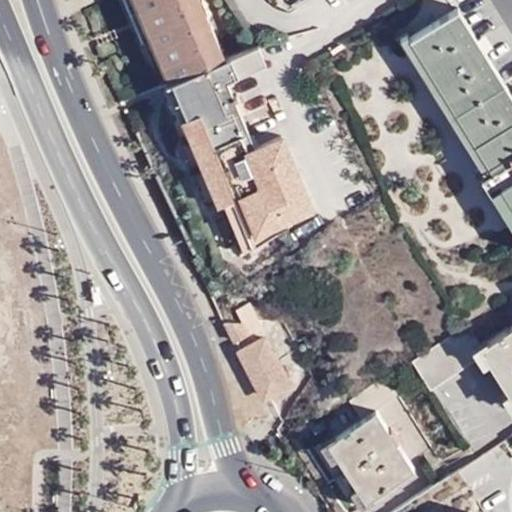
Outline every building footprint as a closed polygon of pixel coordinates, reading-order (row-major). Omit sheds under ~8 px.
[(126,0),(161,85),(225,58),(201,0),(126,0)] [(478,37),(459,7),(409,38),(511,203),(511,92),(487,51),(490,49),(482,34),(478,37)] [(157,87),(180,141),(189,137),(217,204),(225,201),(236,197),(255,242),(289,223),(287,218),(313,207),(283,134),(255,145),(249,148),(231,106),(225,109),(215,84),(228,79),(239,75),(267,64),(259,44),(225,58),(161,85),(157,87)] [(255,145),(228,79),(215,84),(225,109),(231,106),(249,148),(255,145)] [(244,248),(255,242),(236,197),(225,201),(244,248)] [(0,308),(10,383),(42,378),(22,231),(0,233),(0,308)] [(234,323),(224,328),(231,343),(241,338),(234,323)] [(466,325),(412,360),(430,389),(485,354),(511,395),(511,325),(480,346),(466,325)] [(290,383),(266,339),(239,353),(255,382),(260,380),(268,396),(290,383)] [(385,377),(349,400),(361,419),(327,441),(337,456),(356,486),(366,501),(415,470),(397,441),(399,440),(392,428),(389,430),(377,410),(397,397),(385,377)] [(268,396),(260,380),(255,382),(264,398),(268,396)] [(331,460),(337,456),(327,441),(321,445),(331,460)] [(355,509),(356,511),(385,511),(432,485),(423,469),(355,509)] [(360,505),(366,501),(356,486),(351,490),(360,505)]
